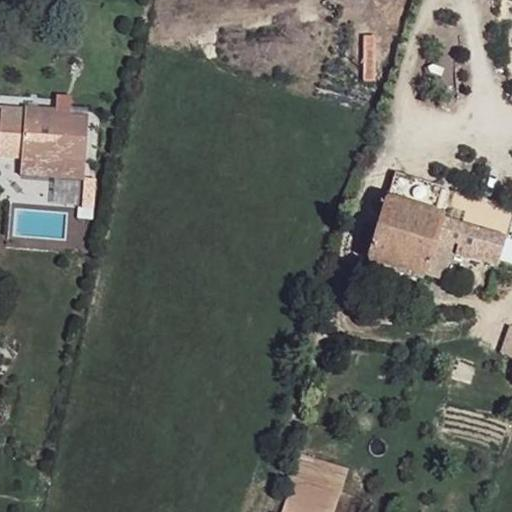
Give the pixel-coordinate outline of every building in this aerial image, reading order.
[(44,143),(15,146),(18,193),(86,187),(82,145),(65,146),(62,156),(47,157),(44,143)] [(446,223),(390,208),(371,269),(429,284),(441,237),(446,223)] [(511,240),(446,223),(441,237),(483,251),(506,257),(511,240)] [(506,257),(483,251),(483,263),(503,270),(506,257)] [(61,262),(43,255),(38,271),(55,278),(61,262)] [(279,511),(334,511),(348,469),(299,453),(279,511)]
